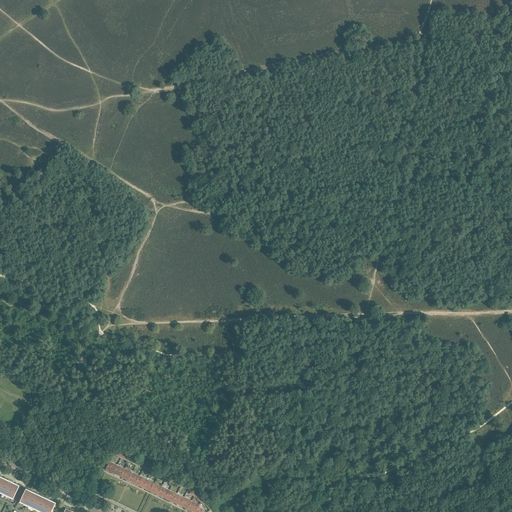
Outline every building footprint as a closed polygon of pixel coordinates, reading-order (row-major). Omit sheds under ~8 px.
[(107,468),(106,469),(112,472),(112,473),(115,474),(121,477),(125,470),(120,467),(118,466),(117,466),(110,462),(110,461),(107,467),(106,468),(107,468)] [(125,470),(121,477),(128,480),(127,480),(130,481),(132,482),(137,484),(140,477),(125,470)] [(0,502),(1,503),(4,504),(6,505),(9,506),(13,508),(14,507),(14,506),(26,511),(74,511),(67,508),(56,504),(31,492),(26,489),(20,486),(0,476),(0,502)] [(140,477),(137,484),(142,487),(145,488),(150,491),(153,483),(147,480),(140,477)] [(153,483),(150,491),(155,493),(157,494),(159,496),(160,495),(164,497),(168,490),(153,483)] [(168,490),(164,497),(169,500),(172,501),(172,502),(174,503),(174,502),(176,503),(181,505),(184,498),(179,495),(176,494),(168,490)] [(184,498),(181,505),(185,507),(187,508),(187,509),(188,509),(189,510),(189,509),(194,511),(195,511),(199,506),(199,505),(188,500),(184,498)]
